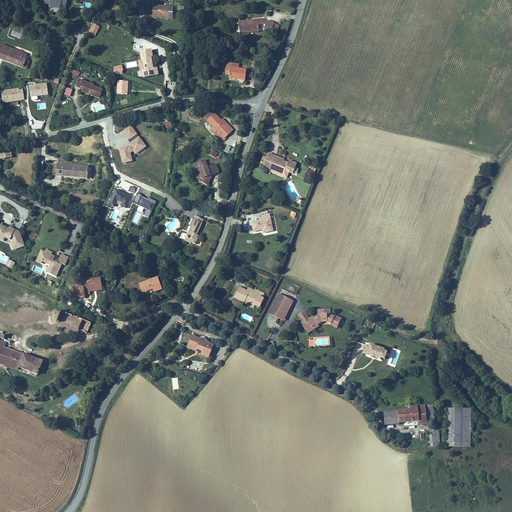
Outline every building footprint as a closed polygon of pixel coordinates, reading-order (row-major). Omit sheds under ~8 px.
[(68,0),(43,0),(43,3),(52,4),(52,7),(62,8),(63,7),(67,8),(68,0)] [(169,6),(154,5),(153,18),(168,19),(169,6)] [(240,35),(250,33),(250,31),(259,29),(258,25),(264,24),(263,18),(238,22),(240,35)] [(275,22),(267,20),(264,29),(271,32),(271,31),(274,23),(275,22)] [(94,23),(90,32),(96,36),(101,27),(94,23)] [(280,25),(274,23),(271,31),(277,33),(280,25)] [(3,59),(14,63),(24,67),(27,60),(26,59),(21,57),(22,52),(7,47),(3,59)] [(153,58),(152,50),(139,52),(140,59),(137,60),(139,67),(143,66),(144,70),(142,70),(143,79),(158,76),(157,67),(153,68),(152,58),(153,58)] [(231,63),(231,64),(230,76),(229,79),(245,81),(246,70),(239,69),(239,64),(231,63)] [(122,65),(113,67),(113,72),(122,75),(123,71),(122,65)] [(70,69),(68,76),(74,78),(75,76),(78,77),(80,73),(70,69)] [(94,85),(80,80),(77,88),(83,90),(82,93),(100,99),(103,90),(94,86),(94,85)] [(49,95),(47,83),(30,85),(31,98),(49,95)] [(67,88),(64,95),(70,97),(73,90),(67,88)] [(1,92),(3,104),(25,100),(23,90),(19,90),(19,89),(1,92)] [(95,112),(109,109),(108,104),(97,106),(97,105),(93,106),(95,112)] [(225,125),(221,121),(214,113),(206,121),(212,128),(210,130),(221,142),(233,130),(227,123),(225,125)] [(163,122),(161,127),(170,131),(173,126),(163,122)] [(128,145),(129,146),(119,149),(123,165),(133,162),(131,154),(133,152),(135,155),(147,147),(139,137),(137,135),(138,134),(131,126),(123,131),(130,140),(128,141),(130,143),(128,145)] [(227,145),(224,151),(233,155),(236,149),(227,145)] [(0,159),(12,159),(12,151),(0,151),(0,159)] [(263,167),(270,170),(271,168),(276,170),(276,171),(283,174),(285,170),(289,172),(293,173),(294,170),(296,171),(297,167),(295,166),(296,164),(293,163),(293,162),(288,160),(287,163),(281,160),(275,158),(274,161),(267,158),(263,167)] [(212,175),(219,173),(216,164),(208,167),(205,160),(197,162),(199,167),(197,167),(199,174),(201,173),(203,179),(201,182),(208,185),(210,180),(208,179),(209,176),(212,175)] [(89,166),(58,164),(57,177),(89,179),(89,166)] [(270,170),(269,172),(286,179),(289,172),(285,170),(283,174),(276,171),(276,170),(271,168),(270,170)] [(132,196),(115,189),(109,205),(114,207),(117,200),(122,202),(121,206),(127,209),(132,196)] [(137,193),(133,204),(137,206),(137,205),(147,209),(144,215),(149,218),(156,202),(148,198),(148,200),(141,197),(142,195),(137,193)] [(271,220),(270,214),(261,216),(262,220),(251,222),(254,232),(260,231),(259,229),(262,228),(263,230),(264,234),(274,232),(272,226),(276,225),(275,220),(271,220)] [(203,219),(194,216),(184,240),(193,244),(193,243),(196,244),(199,237),(197,236),(203,219)] [(9,228),(0,224),(0,240),(4,242),(5,238),(11,241),(14,251),(25,246),(20,232),(10,227),(9,228)] [(45,251),(41,250),(36,263),(42,265),(43,263),(50,266),(47,272),(58,276),(62,265),(66,267),(70,257),(62,254),(59,261),(54,259),(55,256),(51,255),(52,252),(46,250),(45,251)] [(9,260),(6,266),(12,269),(15,263),(9,260)] [(89,282),(84,283),(84,286),(74,288),(76,300),(86,299),(85,295),(91,294),(91,292),(103,290),(101,277),(89,279),(89,282)] [(143,295),(148,293),(147,292),(152,289),(153,291),(154,293),(162,289),(157,277),(142,283),(144,287),(140,288),(143,295)] [(262,298),(264,294),(255,289),(254,291),(253,294),(245,290),(237,286),(232,297),(244,303),(245,301),(260,308),(264,300),(262,298)] [(278,294),(276,298),(289,304),(282,319),(269,312),(268,314),(284,321),(284,320),(293,302),(278,294)] [(276,298),(269,312),(282,319),(289,304),(276,298)] [(330,309),(317,311),(317,315),(314,318),(313,317),(309,320),(303,324),(308,331),(314,327),(318,324),(318,325),(322,322),(322,321),(327,321),(327,322),(331,324),(330,325),(337,328),(341,319),(335,316),(334,317),(330,315),(330,309)] [(62,311),(58,323),(65,326),(69,314),(62,311)] [(298,317),(303,324),(309,320),(304,313),(298,317)] [(92,323),(83,320),(79,330),(88,333),(92,323)] [(314,327),(308,331),(303,324),(302,325),(308,334),(319,326),(318,325),(318,324),(314,327)] [(186,346),(195,349),(196,347),(198,348),(197,350),(202,352),(201,353),(209,356),(212,351),(209,350),(210,345),(198,340),(199,338),(191,335),(186,346)] [(44,362),(5,348),(7,343),(0,340),(0,364),(19,371),(20,369),(39,376),(44,362)] [(383,352),(384,350),(370,345),(369,346),(366,345),(364,352),(366,354),(366,355),(371,357),(372,356),(375,358),(374,359),(380,361),(381,359),(383,352)] [(410,410),(383,412),(385,427),(399,425),(399,424),(418,422),(418,425),(435,424),(434,405),(410,407),(410,410)] [(471,409),(449,409),(448,447),(470,447),(471,409)] [(439,431),(429,432),(430,446),(440,446),(439,431)]
